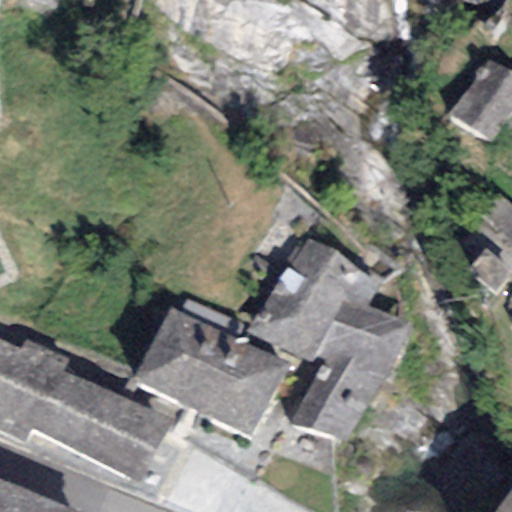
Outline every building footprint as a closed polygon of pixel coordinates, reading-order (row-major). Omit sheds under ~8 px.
[(58,0),(26,0),(53,12),(58,0)] [(511,76),(489,59),(447,112),(488,143),(511,112),(511,76)] [(484,251),(466,272),(491,294),(511,270),(511,205),(497,193),(471,223),(502,251),(494,260),(484,251)] [(308,237),(245,331),(311,363),(315,357),(345,301),(365,309),(381,278),(308,237)] [(185,297),(178,312),(236,339),(243,323),(185,297)] [(383,384),(410,325),(365,309),(345,301),(315,357),(324,361),(289,423),(342,444),(383,384)] [(178,312),(170,308),(131,379),(249,437),(289,363),(236,339),(178,312)] [(139,486),(170,419),(62,370),(69,359),(25,339),(20,349),(0,339),(0,431),(21,442),(29,429),(139,486)] [(78,511),(0,479),(0,511),(78,511)] [(511,511),(511,486),(494,511),(511,511)]
